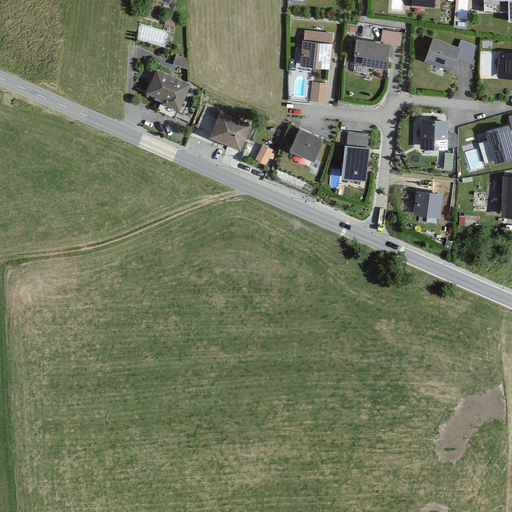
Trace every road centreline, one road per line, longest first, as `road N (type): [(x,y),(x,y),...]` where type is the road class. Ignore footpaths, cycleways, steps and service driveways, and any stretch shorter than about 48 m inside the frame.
road 1 (tertiary): [(0,77),(373,239)]
road 2 (tertiary): [(373,239),(511,300)]
road 3 (residential): [(373,239),(387,119)]
